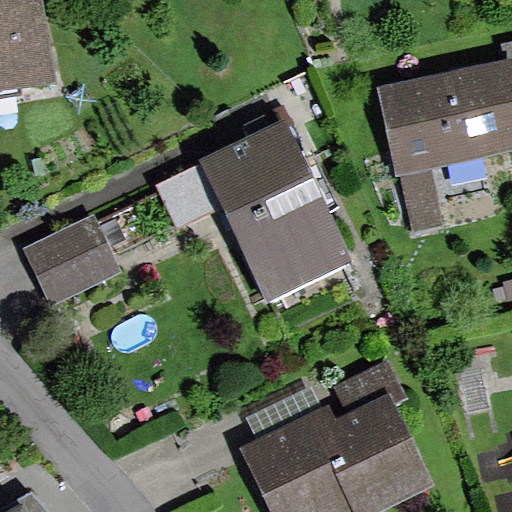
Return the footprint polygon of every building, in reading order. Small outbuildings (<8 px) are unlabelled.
[(37,2),(0,9),(0,113),(55,104),(37,2)] [(379,104),(410,238),(444,230),(433,182),(511,164),(511,76),(511,74),(379,104)] [(283,137),(155,195),(177,242),(217,223),(263,321),(350,282),(283,137)] [(49,315),(120,280),(91,221),(20,256),(49,315)] [(330,417),(324,420),(304,379),(237,411),(257,452),(239,461),(264,511),(413,511),(434,502),(393,419),(407,412),(386,369),(332,395),(349,430),(339,435),(330,417)]
